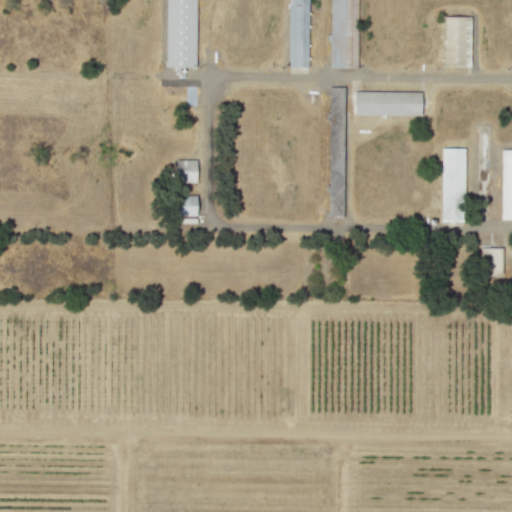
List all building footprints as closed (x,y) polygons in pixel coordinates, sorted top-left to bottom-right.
[(195,67),(195,0),(165,0),(165,66),(195,67)] [(307,67),(307,0),(288,0),(287,67),(307,67)] [(357,1),(356,0),(329,0),(329,67),(344,67),(344,34),(351,34),(351,22),(356,22),(356,1),(357,1)] [(443,19),(473,19),(473,70),(443,70),(443,19)] [(354,89),(353,113),(418,115),(419,91),(354,89)] [(465,148),(465,224),(442,224),(442,148),(465,148)] [(511,152),(511,220),(503,220),(503,152),(511,152)] [(195,159),(174,160),(175,182),(195,181),(195,159)] [(196,215),(195,195),(176,196),(176,216),(196,215)] [(501,274),(501,248),(480,247),(480,274),(501,274)]
